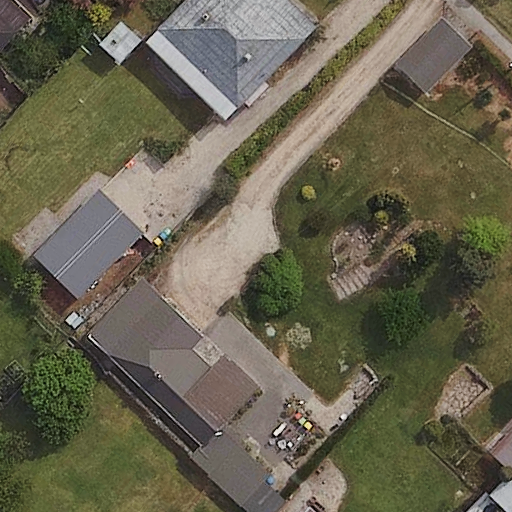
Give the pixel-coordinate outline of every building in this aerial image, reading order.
[(28,0),(0,0),(0,62),(45,16),(28,0)] [(299,0),(205,0),(169,39),(250,113),(330,27),(299,0)] [(0,191),(0,228),(30,201),(15,185),(4,195),(0,191)] [(109,192),(44,258),(88,302),(154,235),(109,192)] [(153,282),(96,343),(215,452),(271,391),(153,282)] [(0,301),(0,343),(21,323),(0,301)] [(511,446),(498,463),(511,475),(511,489),(502,501),(511,510),(511,446)] [(327,511),(312,500),(302,511),(327,511)]
